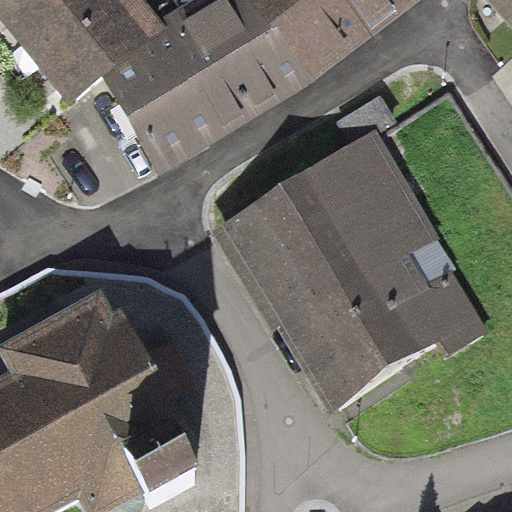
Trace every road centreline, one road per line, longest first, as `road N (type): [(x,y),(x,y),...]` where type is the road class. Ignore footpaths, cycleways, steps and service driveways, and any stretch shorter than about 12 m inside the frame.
road 1 (residential): [(438,34),(152,213)]
road 2 (residential): [(152,213),(230,318),(264,398),(268,469)]
road 3 (residential): [(378,505),(511,453)]
road 4 (residential): [(438,34),(461,48),(511,133)]
road 5 (residential): [(29,235),(152,213)]
